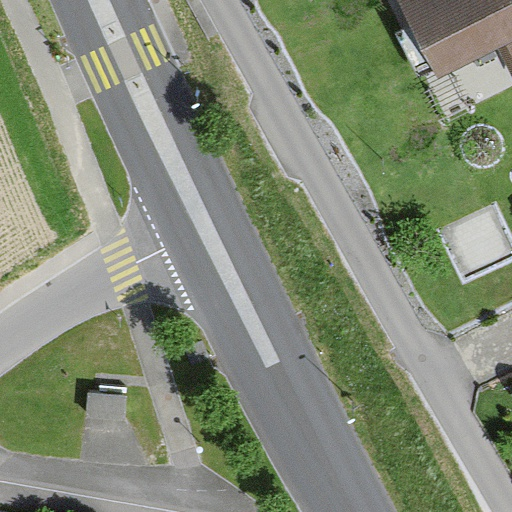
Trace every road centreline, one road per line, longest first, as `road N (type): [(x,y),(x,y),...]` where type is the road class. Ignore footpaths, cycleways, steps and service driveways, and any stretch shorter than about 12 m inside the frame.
road 1 (residential): [(224,0),(504,511)]
road 2 (secondary): [(205,229),(349,511)]
road 3 (secondary): [(100,0),(205,229)]
road 4 (residential): [(0,347),(205,229)]
